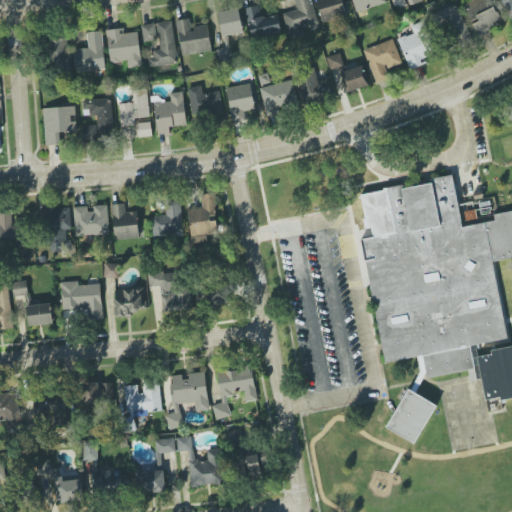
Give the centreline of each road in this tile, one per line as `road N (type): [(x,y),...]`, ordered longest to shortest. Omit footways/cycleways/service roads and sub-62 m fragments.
road 1 (residential): [(0,179),(231,156),(420,104),(511,56)]
road 2 (residential): [(305,511),(231,156)]
road 3 (residential): [(0,359),(269,330)]
road 4 (residential): [(28,176),(11,0)]
